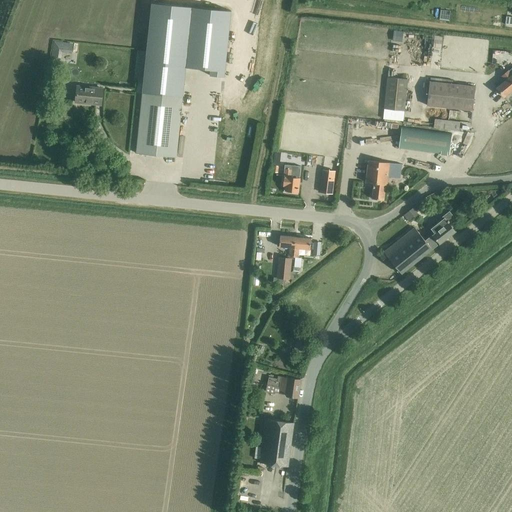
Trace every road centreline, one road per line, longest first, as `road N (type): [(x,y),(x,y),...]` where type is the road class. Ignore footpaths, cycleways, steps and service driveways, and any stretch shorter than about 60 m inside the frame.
road 1 (tertiary): [(370,230),(335,219),(0,184)]
road 2 (unclassified): [(329,344),(511,197)]
road 3 (tertiary): [(290,511),(305,402),(329,344)]
road 4 (unclassified): [(511,180),(435,187),(370,230)]
road 5 (tertiary): [(329,344),(370,268),(370,230)]
